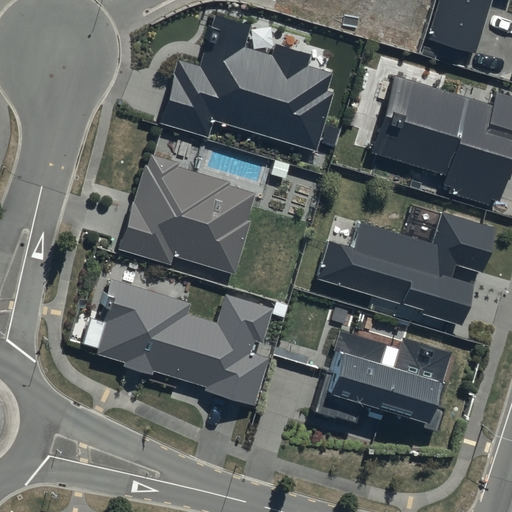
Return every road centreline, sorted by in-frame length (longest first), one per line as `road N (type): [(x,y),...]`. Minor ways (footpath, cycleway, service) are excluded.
road 1 (residential): [(40,183),(12,365)]
road 2 (residential): [(39,410),(125,444),(183,483)]
road 3 (residential): [(183,483),(121,485),(26,461)]
road 4 (residential): [(46,40),(57,109),(40,183)]
